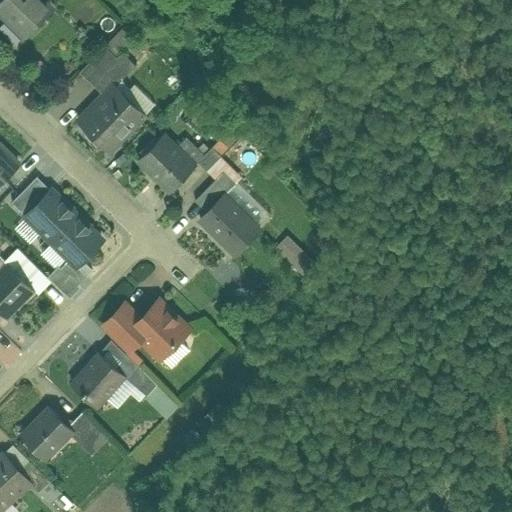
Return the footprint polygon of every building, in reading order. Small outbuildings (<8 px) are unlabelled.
[(0,0),(0,23),(21,43),(47,15),(30,0),(0,0)] [(106,47),(78,76),(95,93),(123,64),(106,47)] [(75,125),(105,152),(147,106),(117,79),(75,125)] [(157,136),(130,162),(163,195),(190,169),(157,136)] [(193,161),(213,183),(228,168),(208,146),(193,161)] [(0,179),(14,166),(0,152),(0,179)] [(33,179),(4,208),(15,218),(43,189),(33,179)] [(47,190),(17,220),(68,269),(98,239),(47,190)] [(222,191),(195,219),(232,254),(259,226),(222,191)] [(322,230),(310,240),(320,252),(332,241),(322,230)] [(293,233),(276,250),(307,281),(325,264),(293,233)] [(47,282),(13,249),(3,259),(37,293),(47,282)] [(0,273),(0,318),(2,320),(31,290),(7,266),(0,273)] [(113,303),(94,325),(124,353),(136,340),(165,367),(179,353),(170,345),(185,329),(153,299),(133,321),(113,303)] [(92,354),(66,385),(96,410),(103,402),(112,410),(131,386),(92,354)] [(43,409),(13,439),(39,465),(69,436),(43,409)] [(104,437),(77,413),(63,428),(90,452),(104,437)] [(0,456),(0,511),(2,511),(29,485),(0,456)] [(34,495),(51,511),(59,511),(67,505),(45,484),(34,495)]
